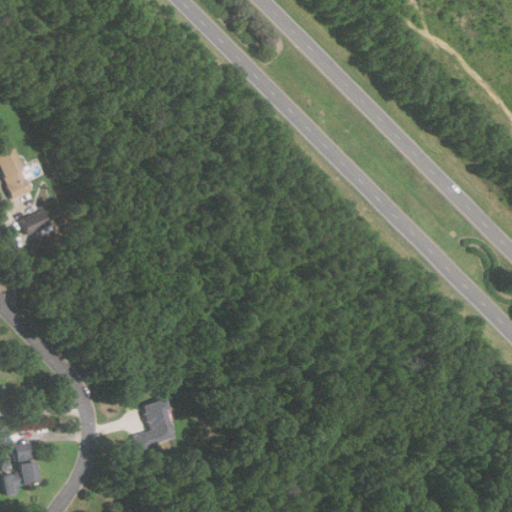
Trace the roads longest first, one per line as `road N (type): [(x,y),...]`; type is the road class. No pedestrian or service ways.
road 1 (trunk): [(183,0),(511,327)]
road 2 (trunk): [(511,242),(269,0)]
road 3 (residential): [(56,511),(90,460),(89,407),(67,369),(0,296)]
